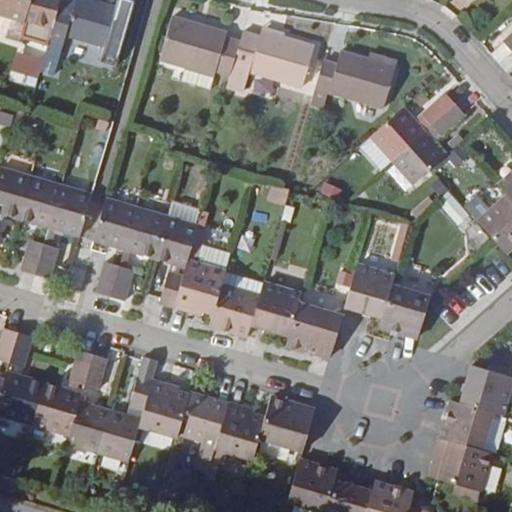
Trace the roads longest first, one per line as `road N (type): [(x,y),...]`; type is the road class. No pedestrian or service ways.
road 1 (residential): [(511,302),(383,406),(0,296)]
road 2 (residential): [(511,106),(428,20),(340,0)]
